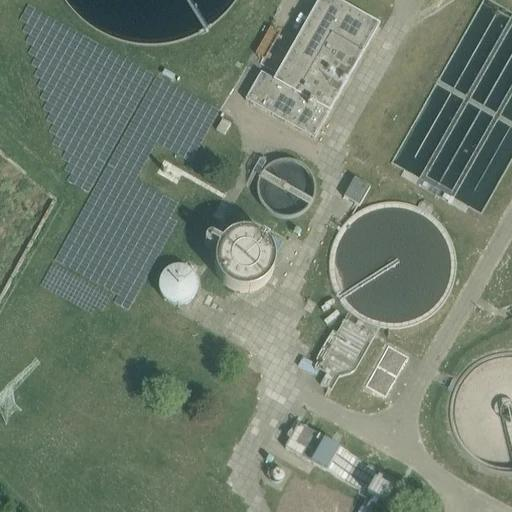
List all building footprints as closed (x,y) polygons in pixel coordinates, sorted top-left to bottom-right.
[(315,139),(379,26),(333,0),(319,0),(274,81),(262,74),(246,101),(315,139)] [(313,195),(314,190),(314,187),(312,181),(310,176),(305,171),(301,167),(297,165),(292,164),(286,163),(281,164),(276,166),(272,168),(267,172),(264,176),(261,180),(260,186),(260,192),(260,196),(262,201),(264,206),(268,211),(272,213),(278,216),(284,217),(289,217),(294,216),(299,215),(303,212),(307,208),(310,204),(312,200),(313,195)] [(370,188),(355,179),(355,180),(344,198),(360,206),(370,188)] [(273,268),(274,263),(273,257),(271,251),(269,246),(264,241),(258,237),(253,235),(249,234),(243,234),(238,235),(232,237),(227,240),(224,244),(221,247),(219,253),(217,258),(217,264),(218,269),(220,275),(222,278),(226,283),(229,286),(235,289),(239,290),(246,291),(252,290),(258,288),(263,285),(266,282),(270,277),(272,273),(273,268)] [(199,296),(201,289),(200,284),(199,280),(196,276),(194,273),(188,269),(180,268),(172,269),(168,272),(165,274),(161,281),(159,289),(161,296),(163,301),(166,304),(170,307),(174,309),(181,309),(189,307),(195,303),(199,296)] [(375,337),(344,319),(320,368),(327,373),(321,384),(332,391),(339,379),(354,374),(375,337)] [(511,351),(502,351),(489,353),(479,357),(470,363),(460,372),(454,381),(449,390),(447,400),(446,413),(448,426),(451,436),(458,447),(465,455),(474,462),(484,467),(494,470),(506,471),(511,470),(511,351)] [(414,492),(299,427),(286,449),(386,505),(390,498),(406,507),(414,492)]
